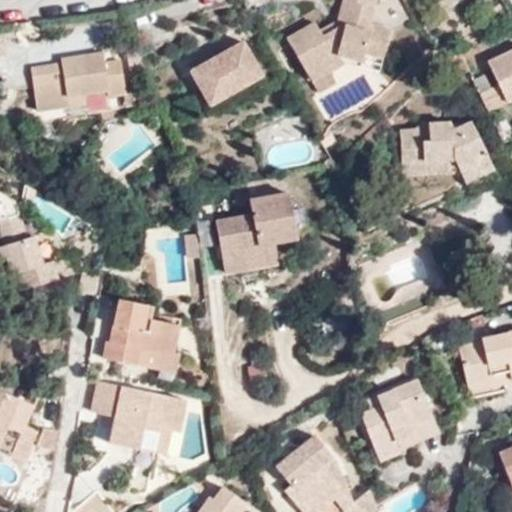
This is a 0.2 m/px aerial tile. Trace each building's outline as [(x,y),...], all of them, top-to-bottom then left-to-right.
[(289,38),(313,80),(330,71),(343,63),(346,64),(348,57),(361,61),(363,53),(382,58),(390,30),(369,25),(376,0),(349,0),(353,1),(347,25),(344,24),(325,35),(322,28),(321,27),(318,22),(289,38)] [(322,28),(325,35),(344,24),(347,25),(353,1),(349,0),(343,0),(338,19),(322,28)] [(214,108),(266,80),(247,47),(194,76),(214,108)] [(511,55),(493,65),(510,104),(511,103),(511,55)] [(346,64),(359,68),(361,61),(348,57),(346,64)] [(69,98),(89,96),(108,94),(108,99),(123,98),(120,63),(103,66),(102,58),(60,62),(61,69),(29,72),(36,116),(70,113),(69,98)] [(313,80),(320,92),(336,82),(330,71),(313,80)] [(272,91),(266,80),(214,108),(208,112),(215,123),(272,91)] [(487,109),(505,103),(498,84),(480,90),(487,109)] [(91,111),(89,96),(69,98),(70,113),(91,111)] [(405,132),(406,161),(459,161),(459,172),(464,172),(471,168),(478,179),(496,169),(475,123),(456,131),(454,124),(432,125),(432,142),(419,142),(419,132),(405,132)] [(459,161),(406,161),(406,176),(459,176),(459,172),(459,161)] [(500,179),(496,169),(478,179),(471,168),(464,172),(473,192),(500,179)] [(15,206),(0,195),(0,206),(3,206),(7,222),(14,220),(19,218),(15,206)] [(244,251),(274,246),(274,244),(296,241),(288,196),(250,202),(252,219),(216,224),(225,275),(247,271),(244,251)] [(26,243),(19,218),(14,220),(22,244),(26,243)] [(14,220),(7,222),(0,223),(0,240),(3,249),(0,250),(0,264),(6,262),(11,279),(14,278),(21,295),(75,277),(69,261),(40,269),(31,241),(26,243),(22,244),(14,220)] [(278,265),(274,246),(244,251),(247,271),(278,265)] [(397,325),(430,312),(436,310),(432,300),(448,295),(441,276),(435,278),(407,289),(399,302),(388,304),(397,325)] [(155,307),(120,300),(115,327),(124,329),(121,345),(111,343),(107,342),(103,359),(163,371),(173,324),(152,320),(155,307)] [(180,325),(173,324),(163,371),(175,373),(179,354),(175,353),(180,325)] [(121,345),(124,329),(115,327),(111,343),(121,345)] [(509,364),(511,372),(511,375),(511,335),(483,342),(485,346),(461,352),(471,390),(504,383),(502,374),(500,367),(509,364)] [(250,382),(268,379),(265,362),(248,364),(250,382)] [(502,374),(511,372),(509,364),(500,367),(502,374)] [(369,410),(360,414),(380,460),(400,451),(398,447),(413,441),(409,431),(434,420),(417,380),(376,397),(379,406),(369,410)] [(178,398),(99,382),(93,413),(115,417),(109,443),(128,448),(130,440),(140,442),(138,449),(156,453),(161,429),(172,431),(178,398)] [(0,391),(0,452),(24,464),(33,446),(32,446),(38,432),(25,426),(34,407),(0,391)] [(379,406),(376,397),(365,401),(369,410),(379,406)] [(172,431),(179,432),(186,400),(178,398),(172,431)] [(438,431),(434,420),(409,431),(413,441),(438,431)] [(161,429),(156,453),(166,455),(172,431),(161,429)] [(349,511),(350,511),(338,497),(352,484),(343,462),(323,435),(283,469),(297,485),(290,492),(306,511),(349,511)] [(130,440),(128,448),(138,449),(140,442),(130,440)] [(511,446),(499,451),(508,473),(511,470),(511,446)] [(508,473),(499,451),(491,455),(500,476),(508,473)] [(350,511),(360,502),(352,484),(338,497),(350,511)] [(218,499),(207,511),(248,511),(246,511),(252,503),(232,487),(220,500),(218,499)] [(376,511),(385,505),(377,487),(360,502),(350,511),(376,511)]
